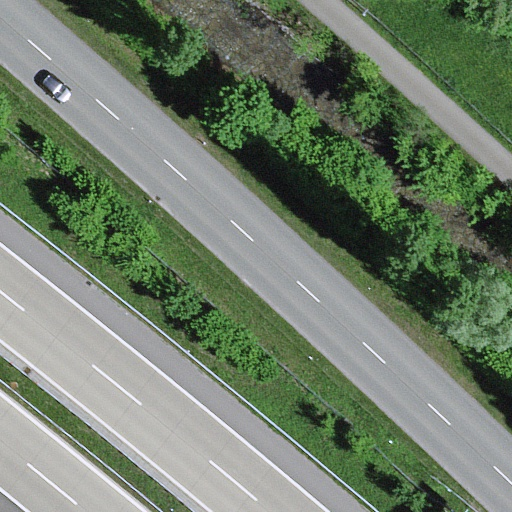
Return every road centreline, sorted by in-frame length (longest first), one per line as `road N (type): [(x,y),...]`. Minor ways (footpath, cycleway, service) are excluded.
road 1 (primary): [(0,17),(170,163),(511,487)]
road 2 (motorway): [(271,511),(0,290)]
road 3 (track): [(319,0),(511,174)]
